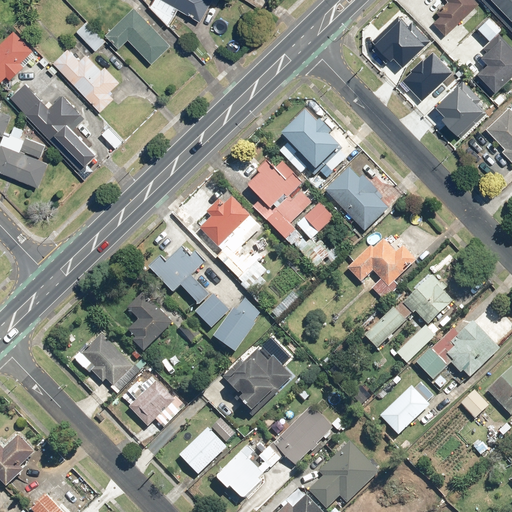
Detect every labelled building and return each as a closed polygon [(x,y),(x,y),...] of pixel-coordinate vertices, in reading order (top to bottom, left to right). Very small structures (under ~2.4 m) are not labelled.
[(210,0),(166,0),(200,18),(210,0)] [(433,13),(449,31),(481,2),(479,0),(447,0),(448,1),(433,13)] [(511,0),(486,0),(511,26),(511,0)] [(136,9),(109,36),(121,47),(130,38),(154,63),(172,45),(136,9)] [(366,41),(385,62),(395,54),(403,63),(431,39),(411,16),(401,25),(394,17),(366,41)] [(89,22),(79,31),(95,48),(105,39),(89,22)] [(492,41),(501,32),(491,23),(483,31),(492,41)] [(0,45),(0,84),(8,76),(12,80),(27,66),(23,62),(36,48),(16,29),(0,45)] [(484,69),(503,88),(511,79),(511,43),(502,33),(487,48),(489,51),(484,56),(491,62),(484,69)] [(70,47),(55,62),(103,110),(118,96),(113,91),(124,81),(108,65),(106,67),(90,51),(82,59),(70,47)] [(407,79),(424,98),(454,71),(437,52),(407,79)] [(464,78),(439,101),(449,112),(445,115),(460,132),(490,106),(464,78)] [(28,83),(13,96),(62,150),(77,136),(70,129),(85,115),(67,95),(51,108),(28,83)] [(511,150),(511,107),(490,128),(511,150)] [(0,135),(4,137),(13,114),(0,108),(0,135)] [(286,136),(318,169),(345,143),(313,110),(286,136)] [(0,151),(0,171),(40,187),(49,164),(2,146),(0,151)] [(279,157),(251,185),(277,210),(304,182),(279,157)] [(353,164),(326,190),(365,230),(392,204),(353,164)] [(278,209),(292,223),(305,210),(307,213),(313,207),(302,196),(297,201),(292,195),(278,209)] [(254,246),(248,252),(244,247),(264,228),(252,215),(235,198),(228,205),(221,199),(209,212),(214,217),(203,228),(220,244),(216,248),(252,287),(269,271),(260,261),(264,257),(254,246)] [(292,223),(278,209),(276,210),(272,214),(260,202),(255,206),(288,239),(298,229),(292,223)] [(322,203),(300,223),(314,239),(337,218),(322,203)] [(385,238),(352,266),(365,281),(377,271),(385,280),(375,289),(386,301),(402,287),(397,281),(420,262),(406,245),(398,252),(385,238)] [(155,268),(176,291),(183,285),(200,305),(211,295),(194,276),(209,263),(188,239),(155,268)] [(457,300),(435,275),(370,334),(380,346),(419,311),(430,324),(457,300)] [(116,319),(146,350),(177,321),(146,289),(116,319)] [(295,290),(273,312),(281,320),(303,298),(295,290)] [(198,312),(213,327),(230,310),(215,295),(198,312)] [(239,351),(263,312),(241,299),(217,337),(239,351)] [(191,319),(181,329),(195,344),(205,334),(191,319)] [(469,379),(503,348),(477,320),(462,333),(458,329),(418,366),(431,381),(453,361),(469,379)] [(428,325),(400,352),(409,362),(437,336),(428,325)] [(106,334),(86,352),(98,367),(94,370),(105,382),(109,378),(117,387),(137,369),(106,334)] [(252,411),(294,379),(276,355),(269,360),(260,349),(225,375),(252,411)] [(511,368),(490,389),(511,413),(511,368)] [(401,435),(440,398),(422,379),(383,415),(401,435)] [(160,381),(134,406),(154,426),(180,401),(160,381)] [(372,395),(361,384),(351,393),(361,405),(372,395)] [(478,389),(463,403),(479,420),(494,407),(478,389)] [(275,440),(299,464),(336,429),(312,405),(275,440)] [(221,418),(213,428),(229,442),(238,432),(221,418)] [(201,476),(229,449),(208,427),(180,454),(201,476)] [(0,440),(0,475),(9,485),(43,453),(24,433),(7,448),(0,440)] [(248,499),(286,462),(259,435),(221,473),(248,499)] [(339,511),(379,471),(349,441),(309,481),(339,511)] [(278,511),(329,511),(307,487),(278,511)] [(67,511),(49,492),(33,507),(37,511),(67,511)]
